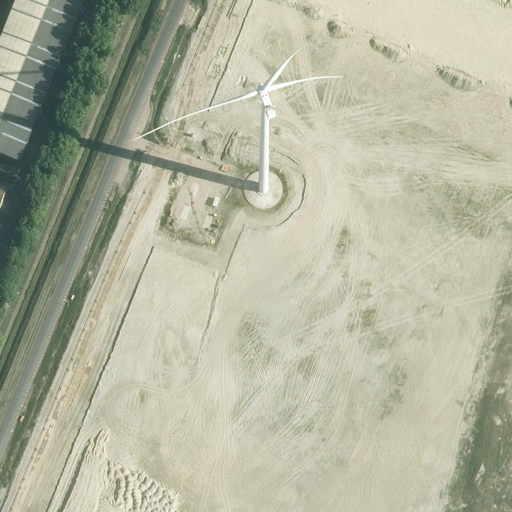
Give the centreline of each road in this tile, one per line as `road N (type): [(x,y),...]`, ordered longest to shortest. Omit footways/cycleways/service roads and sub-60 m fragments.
road 1 (tertiary): [(0,434),(178,0)]
road 2 (track): [(99,511),(138,266),(121,186),(107,175)]
